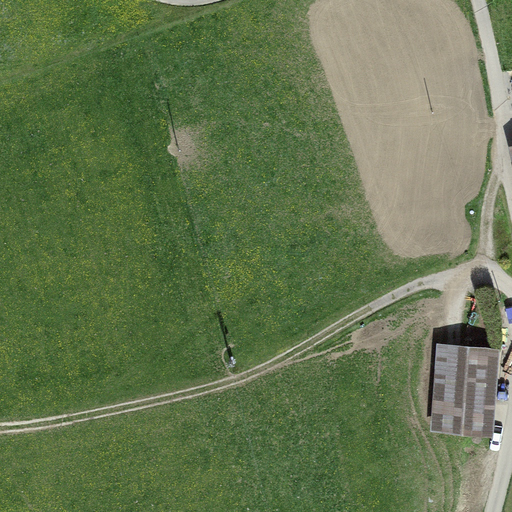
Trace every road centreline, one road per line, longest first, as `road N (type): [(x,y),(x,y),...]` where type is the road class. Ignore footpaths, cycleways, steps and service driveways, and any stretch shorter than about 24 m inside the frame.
road 1 (track): [(511,285),(492,270),(409,286),(256,371),(186,396),(79,419),(0,424)]
road 2 (track): [(478,0),(511,194)]
